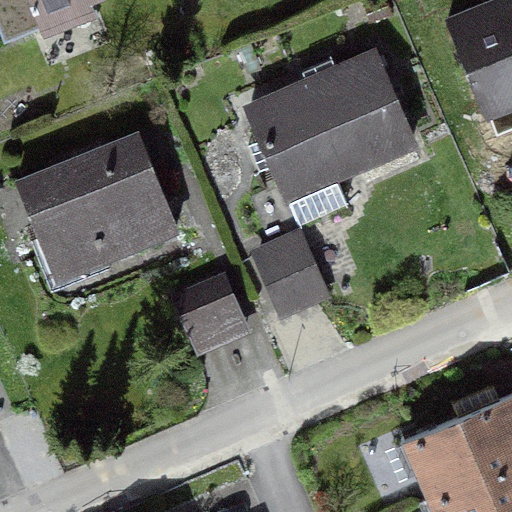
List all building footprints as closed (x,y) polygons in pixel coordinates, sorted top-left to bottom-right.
[(69,0),(0,0),(0,42),(42,27),(36,13),(69,0)] [(511,1),(494,9),(491,1),(445,20),(484,118),(511,107),(511,1)] [(371,55),(246,109),(281,189),(319,172),(323,182),(409,144),(371,55)] [(99,246),(104,257),(174,229),(141,148),(106,162),(100,148),(14,183),(48,267),(99,246)] [(255,255),(280,313),(320,296),(295,238),(255,255)] [(232,304),(221,278),(172,299),(194,350),(220,339),(209,314),(232,304)] [(511,511),(511,396),(511,395),(479,409),(410,439),(435,496),(442,511),(511,511)]
